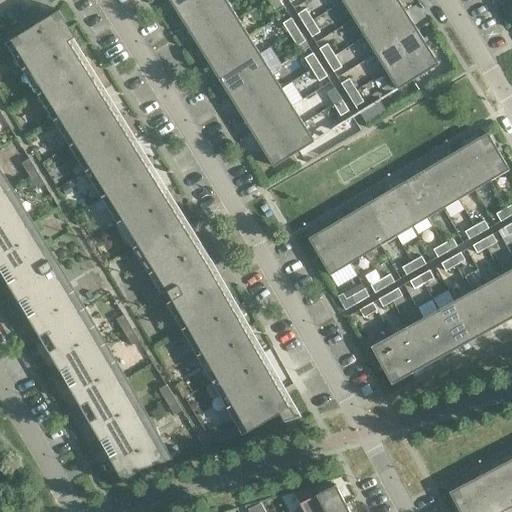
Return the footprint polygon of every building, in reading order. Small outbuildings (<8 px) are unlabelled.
[(169,0),(176,10),(191,0),(169,0)] [(227,2),(226,0),(191,0),(176,10),(186,27),(227,2)] [(284,7),(279,0),(268,0),(275,12),(284,7)] [(384,0),(345,0),(343,2),(354,19),(384,0)] [(406,11),(398,0),(384,0),(354,19),(365,37),(406,11)] [(238,19),(227,2),(186,27),(197,45),(238,19)] [(306,9),(298,14),(305,26),(313,21),(306,9)] [(59,10),(52,14),(11,40),(167,290),(248,431),(281,413),(285,421),(301,416),(213,263),(64,23),(66,22),(59,10)] [(416,28),(406,11),(365,37),(376,54),(416,28)] [(298,29),(290,18),(282,23),(289,35),(298,29)] [(249,36),(238,19),(197,45),(208,62),(249,36)] [(321,33),(313,21),(305,26),(313,38),(321,33)] [(427,46),(416,28),(376,54),(386,71),(427,46)] [(305,41),(298,29),(289,35),(297,47),(305,41)] [(260,54),(249,36),(208,62),(219,79),(260,54)] [(327,43),(319,48),(326,60),(334,55),(327,43)] [(439,64),(427,46),(386,71),(398,89),(439,64)] [(320,64),(312,52),(304,58),(311,70),(320,64)] [(271,71),(260,54),(219,79),(230,97),(271,71)] [(342,67),(334,55),(326,60),(334,72),(342,67)] [(327,76),(320,64),(311,70),(319,82),(327,76)] [(281,89),(271,71),(230,97),(241,114),(281,89)] [(349,78),(340,83),(348,95),(356,90),(349,78)] [(341,99),(334,87),(326,92),(333,104),(341,99)] [(292,106),(281,89),(241,114),(251,131),(292,106)] [(364,102),(356,90),(348,95),(355,107),(364,102)] [(349,111),(341,99),(333,104),(340,116),(349,111)] [(303,123),(292,106),(251,131),(262,149),(303,123)] [(314,141),(303,123),(262,149),(274,167),(314,141)] [(488,133),(468,144),(490,181),(509,169),(488,133)] [(490,181),(468,144),(453,153),(474,190),(490,181)] [(474,190),(453,153),(437,163),(459,199),(474,190)] [(459,199),(437,163),(421,172),(443,208),(459,199)] [(10,170),(19,183),(26,178),(18,166),(10,170)] [(0,271),(13,292),(39,335),(61,373),(81,408),(100,440),(120,475),(122,480),(141,470),(140,469),(173,459),(171,456),(184,453),(182,448),(179,449),(176,442),(166,447),(147,413),(127,378),(106,343),(85,308),(64,273),(55,257),(33,222),(12,187),(0,168),(0,271)] [(443,208),(421,172),(406,181),(427,218),(443,208)] [(34,191),(26,178),(19,183),(27,196),(34,191)] [(427,218),(406,181),(390,190),(412,227),(427,218)] [(69,185),(63,189),(67,195),(72,191),(69,185)] [(412,227),(390,190),(375,199),(396,236),(412,227)] [(396,236),(375,199),(359,208),(381,245),(396,236)] [(381,245),(359,208),(344,218),(365,254),(381,245)] [(511,216),(506,208),(496,214),(500,222),(511,216)] [(365,254),(344,218),(328,227),(350,263),(365,254)] [(484,221),(474,226),(478,234),(489,228),(484,221)] [(478,234),(474,226),(464,232),(468,240),(478,234)] [(350,263),(328,227),(309,238),(330,275),(350,263)] [(497,242),(492,234),(482,240),(486,248),(497,242)] [(453,239),(442,244),(447,252),(457,246),(453,239)] [(486,248),(482,240),(472,246),(476,254),(486,248)] [(447,252),(442,244),(432,250),(437,258),(447,252)] [(465,260),(461,252),(450,258),(455,266),(465,260)] [(421,256),(411,262),(416,270),(426,264),(421,256)] [(455,266),(450,258),(440,264),(445,272),(455,266)] [(416,270),(411,262),(401,268),(405,276),(416,270)] [(511,269),(502,275),(511,293),(511,269)] [(434,278),(429,270),(419,276),(424,284),(434,278)] [(390,274),(380,280),(384,288),(394,282),(390,274)] [(511,317),(511,293),(502,275),(486,284),(506,321),(511,317)] [(424,284),(419,276),(409,282),(413,290),(424,284)] [(384,288),(380,280),(370,286),(374,294),(384,288)] [(506,321),(486,284),(470,292),(490,330),(506,321)] [(402,296),(398,288),(388,294),(392,302),(402,296)] [(352,296),(356,304),(369,296),(364,289),(352,296)] [(490,330),(470,292),(454,301),(475,338),(490,330)] [(392,302),(388,294),(378,300),(382,308),(392,302)] [(475,338),(454,301),(438,310),(459,347),(475,338)] [(377,310),(373,303),(360,310),(364,318),(377,310)] [(459,347),(438,310),(423,319),(443,356),(459,347)] [(443,356),(423,319),(407,327),(427,364),(443,356)] [(105,326),(113,339),(121,334),(113,321),(105,326)] [(427,364),(407,327),(391,336),(411,373),(427,364)] [(128,347),(121,334),(113,339),(121,352),(128,347)] [(411,373),(391,336),(371,347),(392,384),(411,373)] [(373,392),(368,384),(360,389),(364,397),(373,392)] [(146,396),(154,409),(162,405),(154,392),(146,396)] [(169,418),(162,405),(154,409),(161,423),(169,418)] [(511,459),(501,465),(511,484),(511,459)] [(511,507),(511,484),(501,465),(485,473),(505,511),(511,507)] [(503,511),(505,511),(485,473),(470,482),(485,511),(503,511)] [(485,511),(470,482),(450,492),(460,511),(485,511)] [(294,492),(304,511),(329,511),(346,503),(336,484),(318,494),(315,487),(294,492)] [(350,511),(346,503),(329,511),(350,511)]
